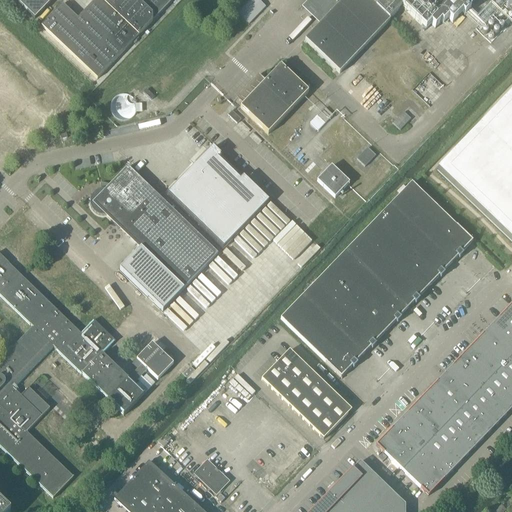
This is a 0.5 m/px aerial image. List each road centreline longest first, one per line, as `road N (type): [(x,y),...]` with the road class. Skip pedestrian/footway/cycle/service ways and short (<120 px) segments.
road 1 (unclassified): [(283,511),(503,284)]
road 2 (unclassified): [(17,183),(41,160),(175,131),(274,31)]
road 3 (unknown): [(372,420),(287,340),(263,336),(250,351),(253,369),(336,457)]
road 4 (unclassified): [(188,346),(17,183)]
road 5 (unclassified): [(397,151),(274,31)]
